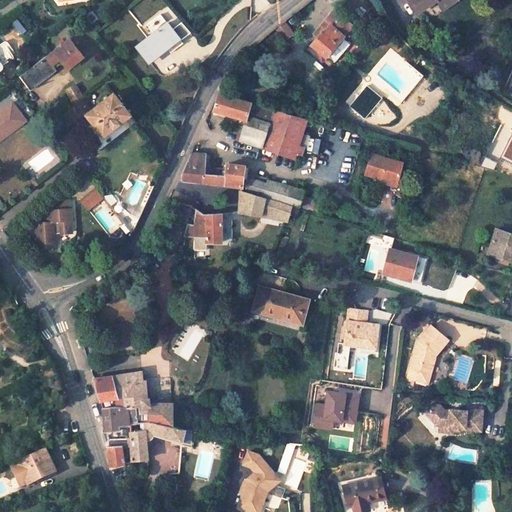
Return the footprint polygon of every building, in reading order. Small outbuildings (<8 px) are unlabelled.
[(409,0),(418,15),(439,3),(441,5),(449,0),(409,0)] [(449,0),(441,5),(445,12),(462,2),(458,0),(449,0)] [(324,31),(312,45),(327,58),(330,54),(332,56),(338,48),(336,47),(345,37),(346,36),(354,25),(335,9),(326,21),(320,27),(324,31)] [(165,22),(134,46),(146,61),(176,36),(173,32),(165,22)] [(277,28),(286,40),(294,34),(284,22),(277,28)] [(184,23),(173,32),(176,36),(179,40),(191,30),(184,23)] [(330,54),(328,57),(330,59),(333,62),(335,62),(336,62),(337,62),(338,59),(351,45),(352,44),(352,43),(352,42),(351,41),(346,36),(345,37),(336,47),(338,48),(332,56),(330,54)] [(52,64),(60,58),(66,66),(80,56),(66,38),(63,40),(61,38),(59,40),(60,42),(49,51),(18,75),(28,89),(55,70),(52,64)] [(327,58),(312,45),(308,50),(323,63),(327,58)] [(77,84),(66,90),(73,103),(83,95),(77,84)] [(365,85),(349,106),(365,119),(382,98),(365,85)] [(73,103),(75,105),(61,116),(70,127),(81,117),(87,114),(104,136),(131,114),(113,92),(91,110),(83,95),(73,103)] [(289,115),(217,94),(208,109),(207,110),(246,120),(242,133),(240,142),(262,148),(264,141),(265,137),(285,143),(288,135),(285,133),(286,130),(289,118),(289,115)] [(10,103),(3,109),(15,125),(23,120),(10,103)] [(3,109),(0,111),(0,136),(15,125),(3,109)] [(304,122),(289,118),(286,130),(301,135),(304,122)] [(206,169),(207,154),(200,151),(201,151),(194,149),(183,173),(182,182),(242,187),(244,176),(246,165),(227,164),(224,175),(223,175),(223,167),(215,167),(214,175),(209,174),(206,174),(206,169)] [(388,159),(372,154),(366,176),(382,180),(382,178),(394,182),(398,183),(402,169),(403,163),(400,162),(388,159)] [(411,172),(402,169),(398,183),(407,185),(411,172)] [(304,194),(244,176),(242,187),(241,190),(300,209),(303,197),(304,194)] [(381,183),(393,186),(394,182),(382,178),(382,180),(381,183)] [(105,199),(97,188),(80,201),(89,212),(105,199)] [(241,191),(239,212),(287,221),(290,211),(298,213),(300,209),(241,190),(241,191)] [(300,209),(316,214),(319,202),(303,197),(300,209)] [(51,210),(71,208),(71,199),(50,201),(51,210)] [(193,208),(180,205),(176,218),(190,222),(193,208)] [(36,223),(37,248),(58,246),(57,232),(62,231),(62,233),(72,232),(71,208),(51,210),(51,222),(36,223)] [(207,242),(222,242),(222,214),(205,215),(196,210),(194,224),(188,223),(185,234),(207,236),(207,242)] [(511,233),(497,229),(488,256),(511,263),(511,233)] [(387,275),(414,281),(419,257),(392,251),(387,275)] [(261,288),(254,312),(304,325),(311,302),(261,288)] [(350,347),(350,345),(368,347),(369,343),(376,344),(379,325),(367,324),(363,323),(365,311),(349,309),(344,343),(338,343),(337,353),(335,352),(334,358),(337,358),(336,368),(347,369),(350,347)] [(426,377),(431,375),(435,359),(433,358),(431,356),(434,353),(436,354),(450,339),(432,325),(431,326),(419,340),(420,340),(419,343),(408,377),(420,380),(421,376),(426,377)] [(145,424),(171,426),(171,405),(151,405),(150,399),(145,399),(143,371),(111,376),(113,394),(119,397),(122,397),(123,408),(138,408),(139,425),(145,424)] [(94,379),(99,396),(113,394),(111,376),(94,379)] [(327,391),(325,406),(316,405),(313,426),(330,429),(332,419),(340,420),(341,411),(355,413),(357,396),(327,391)] [(115,408),(123,408),(122,397),(119,397),(113,394),(115,408)] [(437,404),(427,412),(437,424),(440,425),(449,425),(452,429),(460,430),(461,427),(466,427),(465,429),(477,430),(478,414),(483,414),(484,410),(472,409),(472,411),(451,409),(451,410),(445,409),(440,404),(437,404)] [(106,432),(107,432),(130,429),(132,429),(132,425),(139,425),(138,408),(123,408),(115,408),(103,408),(106,432)] [(341,411),(340,420),(353,423),(355,413),(341,411)] [(45,436),(58,429),(52,413),(38,420),(45,436)] [(134,468),(150,465),(147,441),(152,438),(153,436),(154,434),(184,441),(187,429),(171,426),(145,424),(146,430),(132,432),(133,445),(131,445),(132,462),(134,468)] [(295,447),(288,444),(278,471),(286,474),(295,447)] [(113,467),(125,463),(123,445),(109,446),(108,446),(111,467),(113,467)] [(28,484),(54,471),(44,449),(17,462),(28,484)] [(248,511),(250,511),(252,506),(262,508),(267,491),(280,479),(257,455),(247,451),(243,464),(250,467),(255,472),(243,484),(246,486),(239,509),(248,511)] [(353,506),(353,511),(363,511),(367,511),(365,503),(385,497),(381,480),(363,485),(362,481),(343,487),(348,508),(353,506)]
